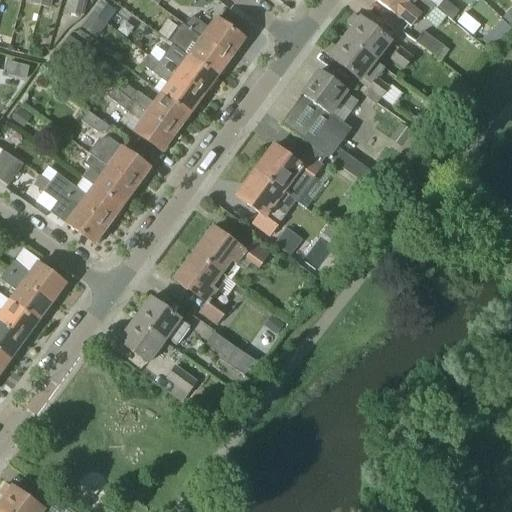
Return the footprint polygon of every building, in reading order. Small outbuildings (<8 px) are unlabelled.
[(51,0),(41,0),(40,7),(49,10),(51,0)] [(69,15),(80,17),(83,2),(72,0),(69,15)] [(411,28),(419,18),(436,30),(446,19),(434,8),(424,0),(375,0),(399,20),(400,19),(411,28)] [(450,22),(458,12),(443,0),(440,0),(434,8),(446,19),(450,22)] [(91,15),(106,26),(115,13),(100,1),(91,15)] [(96,40),(106,26),(91,15),(80,29),(96,40)] [(345,38),(375,62),(390,43),(360,19),(359,19),(354,16),(347,24),(352,28),(345,38)] [(185,27),(229,59),(236,50),(238,52),(245,42),(243,41),(244,39),(216,19),(209,29),(192,17),(185,27)] [(499,39),(507,32),(506,31),(499,24),(497,23),(490,30),(499,39)] [(223,67),(229,59),(185,27),(172,45),(189,58),(218,79),(226,69),(223,67)] [(435,58),(443,47),(423,33),(415,43),(435,58)] [(69,59),(80,46),(69,38),(59,51),(69,59)] [(374,62),(375,62),(345,38),(336,48),(331,45),(325,53),(330,57),(329,58),(368,88),(363,95),(376,105),(389,89),(376,79),(384,70),(374,62)] [(405,69),(412,60),(399,50),(392,60),(405,69)] [(218,79),(189,58),(182,67),(165,55),(158,64),(202,96),(208,88),(211,89),(218,79)] [(158,64),(148,56),(141,65),(152,73),(162,80),(154,91),(161,96),(161,95),(191,117),(199,106),(196,104),(202,96),(158,64)] [(11,61),(8,74),(27,78),(30,66),(11,61)] [(363,185),(379,196),(394,176),(377,164),(381,159),(349,136),(346,136),(351,129),(343,123),(351,112),(358,102),(345,93),(346,92),(318,72),(280,124),(363,185)] [(117,92),(175,134),(181,125),(184,127),(191,117),(161,95),(161,96),(154,104),(138,92),(137,93),(123,83),(117,92)] [(175,134),(117,92),(114,90),(108,98),(124,110),(133,117),(126,127),(161,153),(162,151),(164,153),(171,144),(169,142),(175,134)] [(31,117),(19,108),(11,120),(23,129),(31,117)] [(436,121),(423,111),(412,125),(425,135),(436,121)] [(105,132),(108,129),(87,112),(81,123),(98,135),(105,132)] [(400,125),(390,140),(401,148),(412,134),(400,125)] [(149,169),(128,154),(122,149),(109,139),(98,141),(88,154),(91,156),(135,188),(141,180),(144,181),(151,172),(148,170),(149,169)] [(128,141),(122,149),(128,154),(134,146),(128,141)] [(255,171),(287,196),(296,202),(306,189),(322,167),(304,154),(297,164),(273,146),(255,171)] [(0,181),(8,187),(24,165),(2,151),(0,154),(0,181)] [(129,196),(135,188),(91,156),(85,165),(91,170),(84,179),(124,208),(131,198),(129,196)] [(270,238),(273,233),(286,215),(278,209),(287,196),(255,171),(236,197),(260,214),(252,224),(270,238)] [(63,193),(70,184),(57,174),(43,193),(57,203),(50,213),(94,245),(95,243),(97,245),(104,236),(102,234),(108,225),(63,193)] [(63,193),(108,225),(114,217),(116,219),(124,208),(84,179),(84,180),(80,177),(74,186),(70,184),(63,193)] [(365,208),(374,196),(357,184),(348,196),(365,208)] [(226,278),(236,266),(242,257),(259,269),(269,256),(252,243),(245,252),(213,228),(194,254),(226,278)] [(274,245),(290,257),(302,241),(286,229),(274,245)] [(226,278),(194,254),(174,280),(206,304),(199,313),(216,326),(226,313),(210,300),(226,278)] [(13,262),(2,255),(0,257),(0,266),(3,269),(4,268),(7,270),(7,271),(51,303),(57,295),(59,297),(66,287),(64,285),(65,284),(38,264),(30,274),(13,262)] [(45,312),(51,303),(7,271),(0,280),(17,292),(10,302),(39,324),(47,314),(45,312)] [(134,321),(164,342),(166,339),(176,346),(190,328),(150,299),(134,321)] [(39,324),(10,302),(3,312),(0,309),(0,324),(23,341),(29,332),(32,334),(39,324)] [(263,326),(276,335),(283,326),(270,317),(263,326)] [(161,346),(164,342),(134,321),(118,343),(147,364),(161,346)] [(0,324),(0,353),(12,362),(20,351),(17,349),(23,341),(0,324)] [(164,342),(161,346),(170,353),(173,349),(164,342)] [(232,346),(221,361),(248,379),(258,364),(232,346)] [(12,362),(0,353),(0,372),(2,370),(5,372),(12,362)] [(197,384),(175,368),(167,378),(189,394),(197,384)] [(72,511),(40,488),(30,501),(12,488),(11,488),(6,485),(0,493),(5,497),(0,503),(0,509),(3,511),(72,511)]
